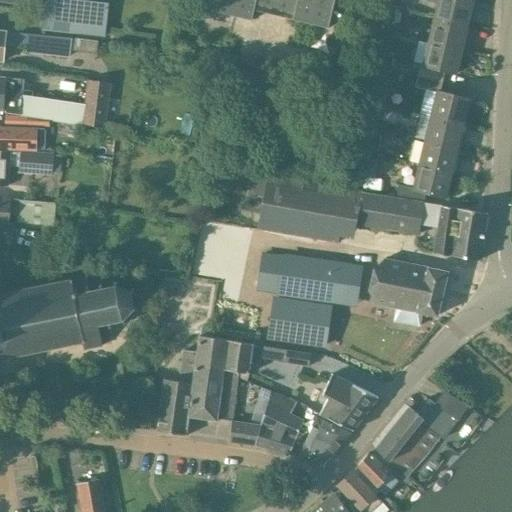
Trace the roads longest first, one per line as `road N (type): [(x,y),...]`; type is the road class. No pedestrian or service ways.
road 1 (residential): [(324,483),(256,457),(180,444),(0,430)]
road 2 (residential): [(324,483),(448,339),(505,296)]
road 3 (residential): [(505,296),(498,242),(511,36)]
